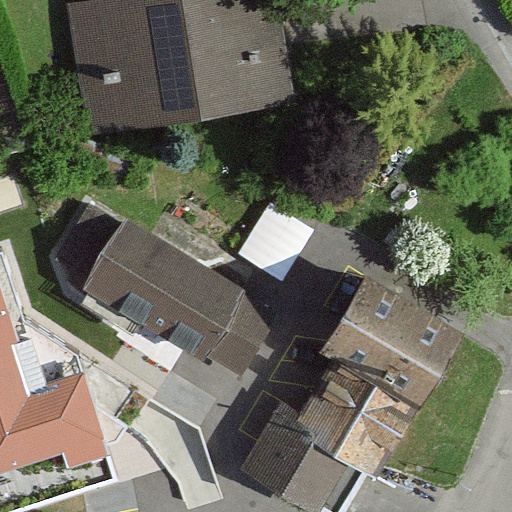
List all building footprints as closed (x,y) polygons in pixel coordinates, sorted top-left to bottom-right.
[(129,0),(72,11),(99,144),(303,103),(282,0),(129,0)] [(245,252),(293,272),(316,218),(268,197),(245,252)] [(281,309),(92,201),(59,259),(94,279),(82,299),(236,387),(281,309)] [(0,248),(0,501),(104,470),(72,363),(38,373),(0,248)] [(479,345),(375,286),(334,359),(351,368),(421,408),(438,417),(479,345)] [(351,368),(314,434),(366,463),(384,474),(421,408),(351,368)] [(314,434),(283,417),(252,472),(322,511),(337,511),(366,463),(314,434)]
